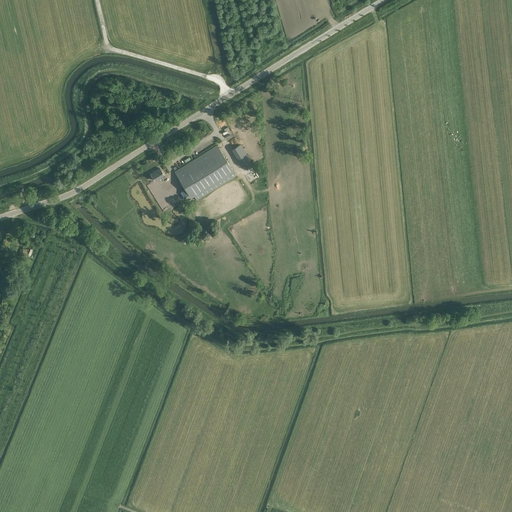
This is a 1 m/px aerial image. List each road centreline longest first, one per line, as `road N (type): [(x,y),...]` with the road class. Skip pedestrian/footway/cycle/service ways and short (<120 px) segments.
road 1 (tertiary): [(385,0),(73,193),(0,217)]
road 2 (track): [(222,99),(100,71),(85,87),(85,131),(72,150),(0,187)]
road 3 (track): [(229,95),(218,80),(111,50),(97,0)]
